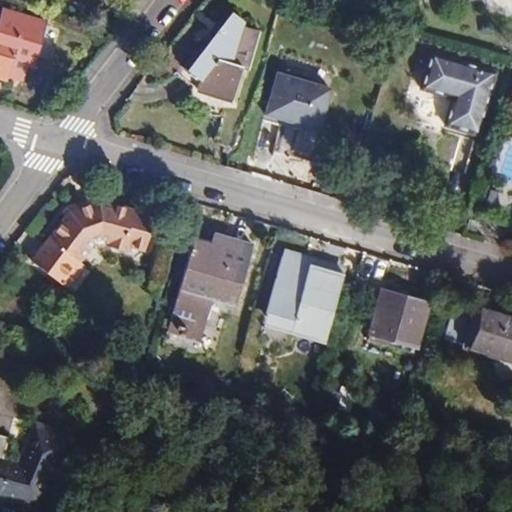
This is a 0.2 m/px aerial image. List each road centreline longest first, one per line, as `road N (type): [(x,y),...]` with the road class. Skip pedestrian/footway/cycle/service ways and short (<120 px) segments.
road 1 (residential): [(511,270),(62,140)]
road 2 (residential): [(172,0),(62,140)]
